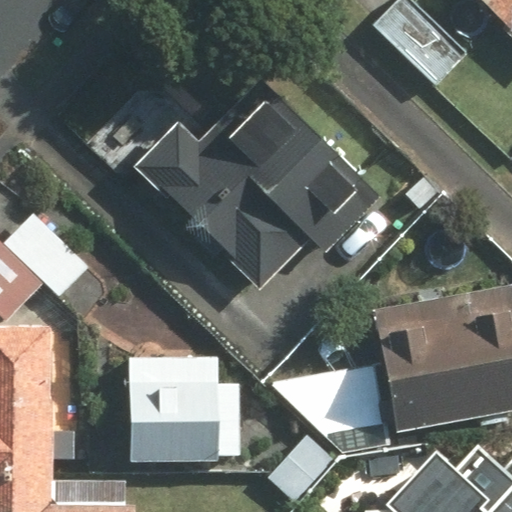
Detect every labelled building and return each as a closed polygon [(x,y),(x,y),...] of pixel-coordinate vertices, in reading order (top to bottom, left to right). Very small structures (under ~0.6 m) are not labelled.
[(431,0),(399,0),(380,21),(444,82),(478,46),(431,0)] [(511,0),(488,0),(511,24),(511,0)] [(187,114),(141,161),(268,284),(317,234),(333,249),(391,190),(269,71),(207,134),(187,114)] [(48,280),(61,294),(93,264),(40,209),(9,239),(48,280)] [(511,279),(379,303),(402,428),(511,408),(511,279)] [(59,319),(0,318),(0,511),(145,511),(145,499),(56,497),(59,319)] [(137,349),(135,456),(225,457),(225,450),(245,451),(246,379),(226,379),(227,351),(137,349)] [(344,453),(315,426),(271,473),(300,500),(344,453)] [(511,511),(511,462),(486,437),(466,457),(448,440),(397,492),(413,507),(411,509),(364,509),(364,511),(511,511)]
